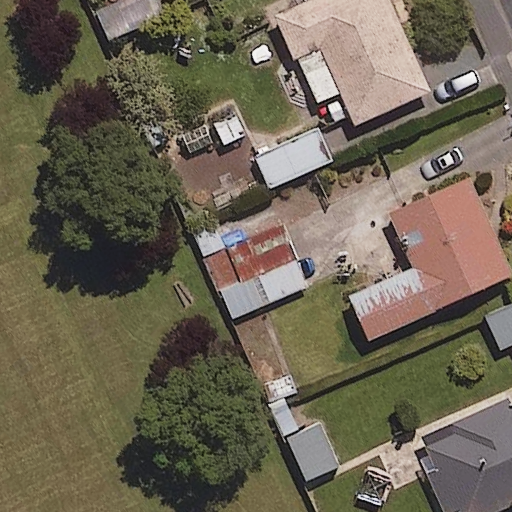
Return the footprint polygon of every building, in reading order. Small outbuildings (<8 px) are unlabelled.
[(392,0),(315,0),(274,18),(296,66),(302,64),(321,107),(343,98),(357,130),(435,96),(392,0)] [(328,161),(315,132),(258,158),(271,187),(328,161)] [(511,264),(473,177),(388,214),(413,272),(351,299),(372,346),(511,284),(511,264)] [(220,289),(294,257),(280,224),(226,247),(216,223),(195,232),(220,289)] [(294,257),(220,289),(233,317),(307,285),(294,257)] [(511,343),(511,305),(486,317),(500,349),(511,343)] [(504,511),(511,509),(511,403),(453,430),(457,439),(429,451),(456,511),(504,511)] [(337,467),(321,422),(288,434),(305,479),(337,467)]
